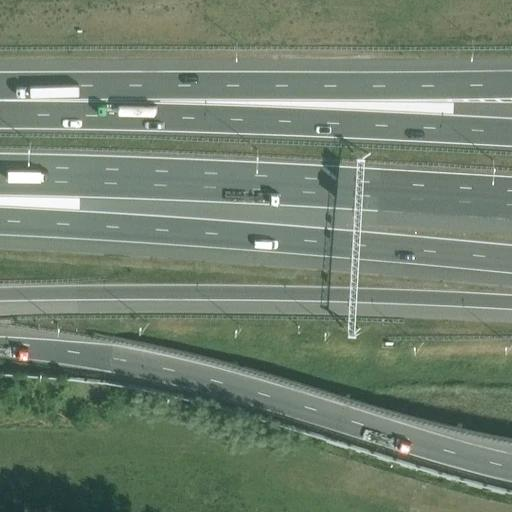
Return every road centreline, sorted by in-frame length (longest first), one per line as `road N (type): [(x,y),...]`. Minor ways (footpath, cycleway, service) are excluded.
road 1 (secondary): [(0,348),(110,358),(511,468)]
road 2 (motorway): [(0,219),(511,260)]
road 3 (motorway): [(511,132),(0,106)]
road 4 (motorway): [(0,191),(193,187),(511,201)]
road 5 (motorway): [(0,296),(244,293),(511,303)]
road 6 (motorway): [(511,74),(0,78)]
